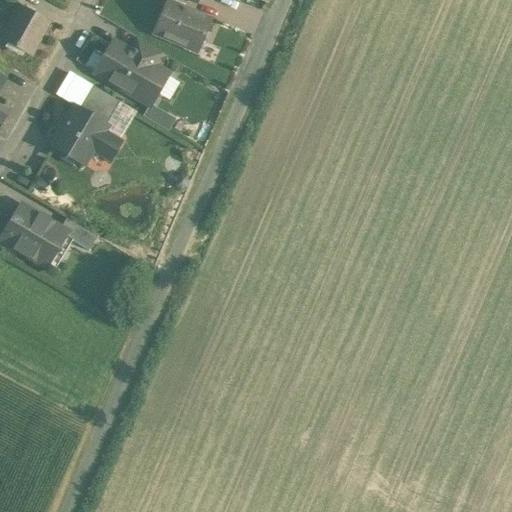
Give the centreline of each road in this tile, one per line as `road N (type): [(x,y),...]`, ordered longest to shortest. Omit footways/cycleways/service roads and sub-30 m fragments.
road 1 (unclassified): [(65,511),(284,0)]
road 2 (unclassified): [(91,0),(0,167)]
